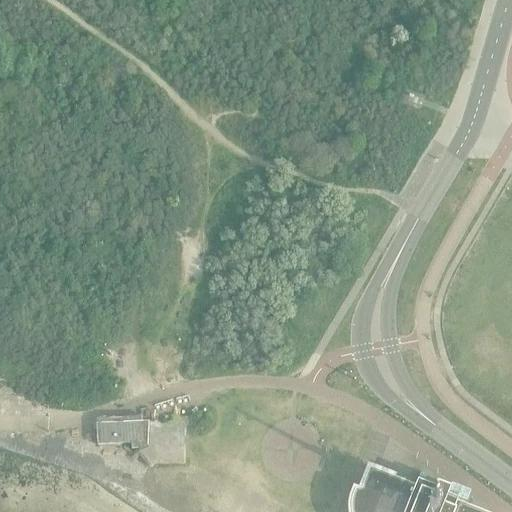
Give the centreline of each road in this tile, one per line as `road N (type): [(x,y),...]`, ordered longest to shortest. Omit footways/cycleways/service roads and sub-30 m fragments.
road 1 (unclassified): [(492,511),(404,444),(297,387),(211,386),(49,420)]
road 2 (unclassified): [(511,486),(405,401),(376,349),(380,289),(471,124)]
road 3 (unclassified): [(471,124),(508,0)]
